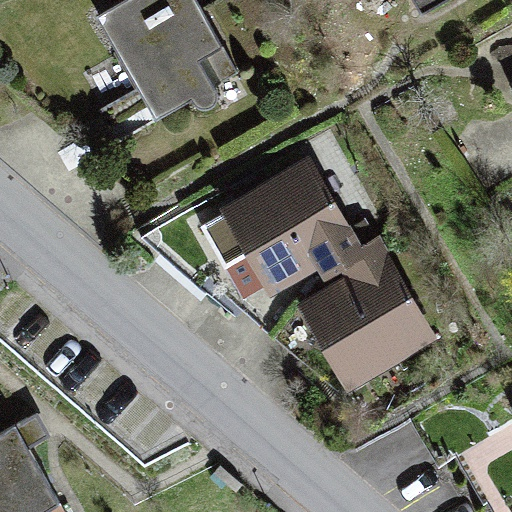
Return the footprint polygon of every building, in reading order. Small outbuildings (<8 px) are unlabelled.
[(204,0),(155,0),(104,26),(159,134),(228,99),(211,68),(233,57),(204,0)] [(511,0),(396,0),(414,34),(476,0),(511,0)] [(309,157),(213,212),(256,300),(352,247),(309,157)] [(432,340),(373,236),(352,247),(285,285),(337,394),(432,340)] [(0,511),(63,511),(28,447),(46,436),(36,416),(0,433),(0,511)]
